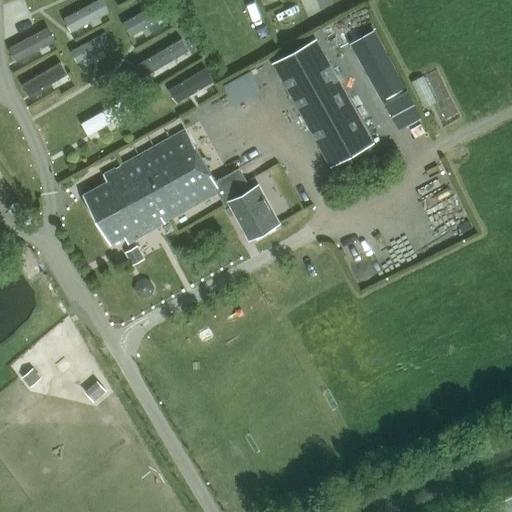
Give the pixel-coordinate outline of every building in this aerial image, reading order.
[(102,0),(97,0),(64,18),(71,32),(109,12),(102,0)] [(157,3),(124,22),(132,35),(164,17),(157,3)] [(48,27),(9,48),(16,61),(55,41),(48,27)] [(105,33),(71,51),(77,62),(111,44),(105,33)] [(315,36),(272,60),(331,167),(374,143),(315,36)] [(182,39),(138,65),(144,76),(188,50),(182,39)] [(61,62),(22,85),(29,97),(68,74),(61,62)] [(395,63),(376,71),(385,95),(404,87),(395,63)] [(442,66),(414,77),(426,107),(438,102),(445,121),(461,116),(442,66)] [(206,68),(169,89),(177,103),(214,81),(206,68)] [(224,81),(234,102),(262,89),(253,68),(224,81)] [(412,99),(408,90),(385,102),(389,111),(412,99)] [(127,97),(82,123),(92,141),(137,115),(127,97)] [(400,130),(423,118),(418,109),(395,122),(400,130)] [(426,132),(421,123),(411,129),(416,138),(426,132)] [(107,182),(85,194),(113,242),(125,235),(128,241),(217,191),(225,206),(230,203),(251,239),(279,223),(257,185),(251,188),(239,167),(215,181),(185,129),(103,175),(107,182)] [(125,253),(132,266),(145,259),(138,245),(125,253)] [(155,286),(151,280),(143,278),(136,282),(135,290),(139,296),(146,298),(153,294),(155,286)] [(35,368),(27,374),(35,383),(43,377),(35,368)] [(98,381),(88,388),(94,396),(103,389),(98,381)]
